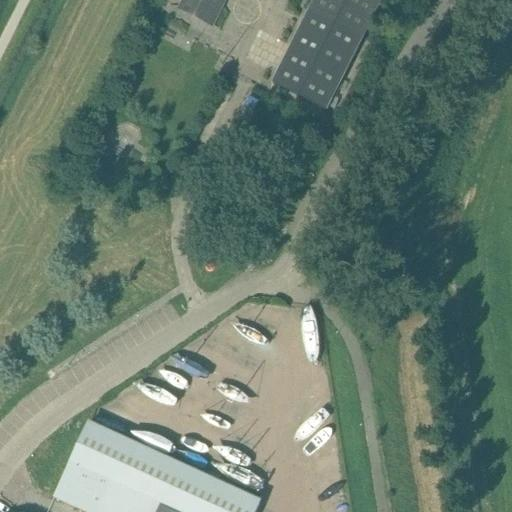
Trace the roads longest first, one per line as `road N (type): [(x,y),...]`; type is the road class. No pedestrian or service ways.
road 1 (unclassified): [(200,319),(243,287),(283,278),(304,213),(447,0)]
road 2 (unclassified): [(0,472),(34,432),(200,319)]
road 3 (residential): [(200,319),(184,285),(175,230),(188,190),(245,91)]
